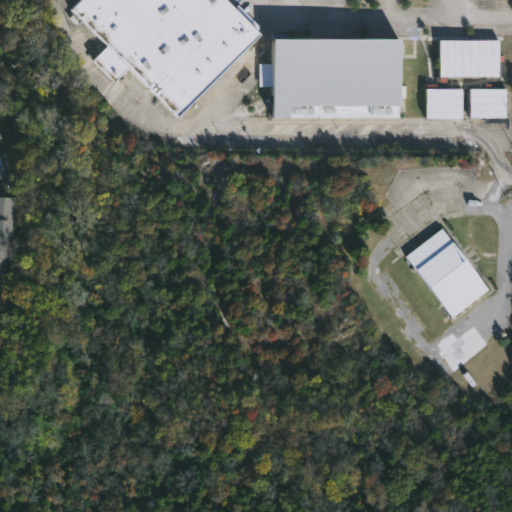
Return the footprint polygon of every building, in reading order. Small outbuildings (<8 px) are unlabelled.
[(229,0),(262,33),(179,116),(129,66),(115,81),(93,58),(108,43),(73,8),(80,0),(229,0)] [(398,39),(270,39),(270,64),(258,64),(257,87),(270,87),(270,118),(397,118),(398,39)] [(497,39),(437,40),(438,77),(498,76),(497,39)] [(424,119),(461,119),(461,89),(425,89),(424,119)] [(469,118),(505,117),(504,89),(468,89),(469,118)] [(0,195),(17,196),(15,237),(9,236),(7,275),(2,275),(0,314),(0,195)] [(484,292),(447,319),(402,258),(438,231),(484,292)]
